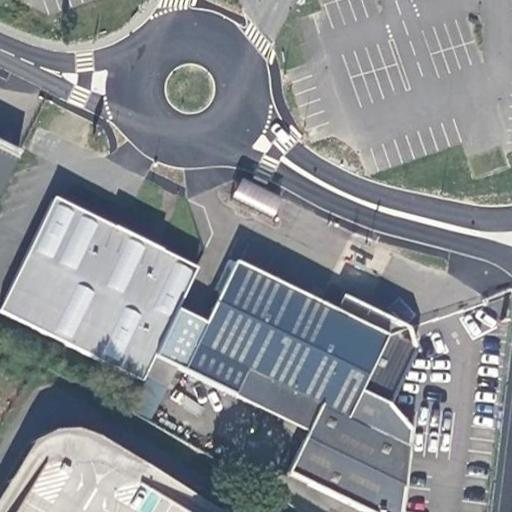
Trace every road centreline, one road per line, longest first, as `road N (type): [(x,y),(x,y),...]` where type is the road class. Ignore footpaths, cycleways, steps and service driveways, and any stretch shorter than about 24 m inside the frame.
road 1 (unclassified): [(225,135),(298,185),(363,216),(511,257)]
road 2 (unclassified): [(511,218),(357,188),(301,156),(248,102)]
road 3 (unclassified): [(248,102),(243,61),(212,32),(170,31),(143,50)]
